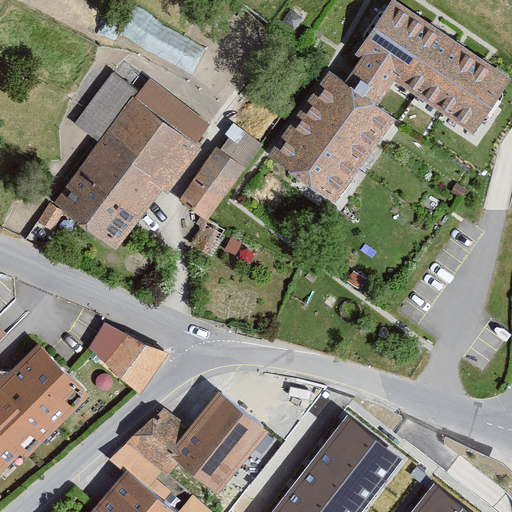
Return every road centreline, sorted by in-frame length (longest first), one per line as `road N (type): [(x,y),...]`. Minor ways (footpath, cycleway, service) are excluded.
road 1 (residential): [(203,355),(256,354),(511,428)]
road 2 (residential): [(12,511),(203,355)]
road 3 (unclassified): [(203,355),(178,329),(0,253)]
road 4 (unknown): [(170,325),(170,204),(225,119)]
